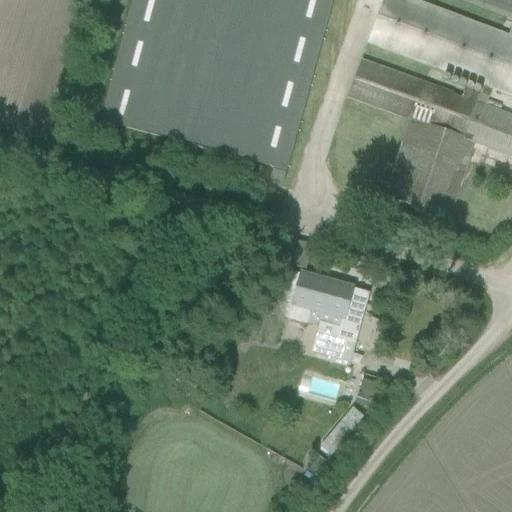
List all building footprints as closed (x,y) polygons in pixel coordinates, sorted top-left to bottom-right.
[(133,0),(101,121),(287,171),(333,0),(133,0)] [(511,0),(453,0),(511,21),(511,23),(508,37),(410,0),(384,0),(367,45),(482,89),(478,98),(464,93),(462,100),(452,96),(453,94),(362,62),(347,100),(408,122),(384,198),(449,219),(474,147),(511,160),(511,117),(486,108),(491,92),(511,99),(511,0)] [(305,272),(312,246),(283,239),(277,264),(305,272)] [(311,355),(349,366),(368,295),(285,272),(276,303),(277,311),(281,317),(289,322),(306,327),(306,326),(318,329),(311,355)] [(351,405),(322,449),(336,458),(365,415),(351,405)]
